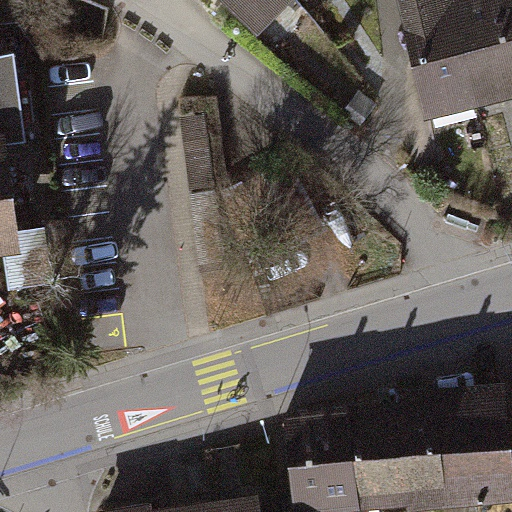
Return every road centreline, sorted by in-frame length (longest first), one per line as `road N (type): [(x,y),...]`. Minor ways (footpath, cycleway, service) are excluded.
road 1 (tertiary): [(466,311),(44,436)]
road 2 (residential): [(165,0),(430,230),(466,311)]
